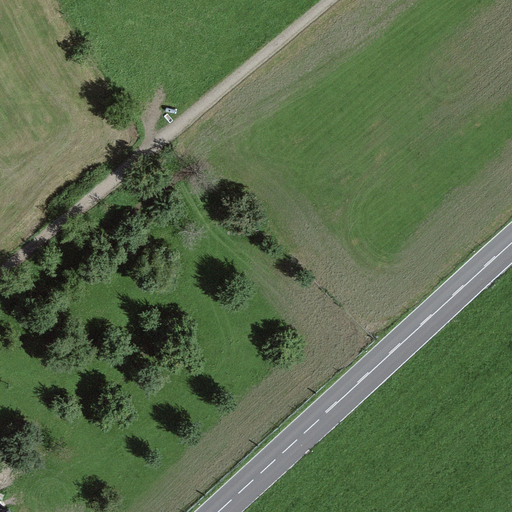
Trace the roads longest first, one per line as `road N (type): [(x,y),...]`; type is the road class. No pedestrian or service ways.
road 1 (track): [(0,272),(330,0)]
road 2 (secondary): [(511,243),(219,511)]
